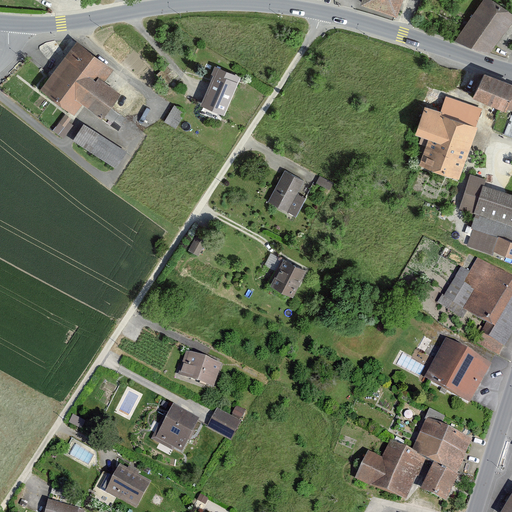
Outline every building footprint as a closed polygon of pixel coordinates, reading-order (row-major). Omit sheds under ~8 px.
[(362,0),(361,3),(397,15),(401,0),(362,0)] [(483,0),(455,41),(489,54),(511,23),(511,14),(491,0),(483,0)] [(76,41),(63,58),(95,82),(89,91),(110,106),(120,93),(104,81),(113,68),(76,41)] [(63,58),(41,88),(74,113),(83,103),(102,117),(110,106),(89,91),(95,82),(63,58)] [(214,74),(201,105),(223,114),(239,76),(215,66),(212,73),(214,74)] [(506,108),(511,93),(511,87),(483,75),(473,97),(505,110),(506,108)] [(447,96),(441,112),(475,124),(481,108),(447,96)] [(176,128),(185,112),(174,105),(164,121),(176,128)] [(420,164),(456,177),(475,124),(441,112),(424,106),(415,132),(429,137),(420,164)] [(64,112),(54,130),(65,136),(75,119),(64,112)] [(124,150),(83,124),(73,140),(113,167),(124,150)] [(285,170),(268,201),(296,215),(305,198),(296,193),(303,180),(285,170)] [(486,180),(470,175),(459,209),(475,214),(484,185),(486,180)] [(333,183),(319,176),(316,183),(329,189),(333,183)] [(511,194),(484,185),(475,214),(471,227),(474,227),(468,245),(492,253),(493,249),(511,255),(511,194)] [(189,250),(198,255),(206,241),(196,236),(189,250)] [(511,278),(478,258),(468,274),(462,284),(472,291),(462,308),(466,310),(489,325),(478,343),(498,355),(511,332),(511,278)] [(270,285),(292,297),(306,270),(283,259),(270,285)] [(462,284),(468,274),(461,269),(444,297),(442,296),(438,302),(462,317),(466,310),(462,308),(472,291),(462,284)] [(491,365),(446,340),(425,378),(469,403),(491,365)] [(221,364),(186,352),(178,375),(213,387),(221,364)] [(237,405),(233,414),(242,418),(246,409),(237,405)] [(199,419),(173,406),(168,416),(165,414),(151,439),(172,450),(173,447),(182,451),(199,419)] [(240,421),(216,409),(207,428),(231,440),(240,421)] [(428,410),(426,422),(411,453),(424,459),(433,463),(456,474),(471,441),(440,426),(444,417),(428,410)] [(406,499),(424,459),(411,453),(390,443),(382,459),(368,452),(355,478),(406,499)] [(433,463),(421,490),(446,502),(458,475),(456,474),(433,463)] [(150,482),(120,466),(113,477),(108,475),(100,489),(136,508),(150,482)] [(66,490),(52,488),(51,494),(65,496),(66,490)] [(511,511),(511,497),(502,511),(511,511)] [(82,511),(84,509),(48,501),(45,511),(82,511)]
